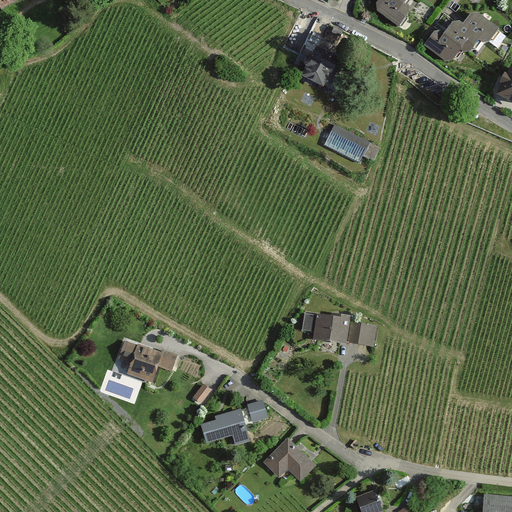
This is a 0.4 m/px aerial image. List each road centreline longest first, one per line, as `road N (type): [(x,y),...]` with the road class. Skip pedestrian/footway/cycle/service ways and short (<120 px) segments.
road 1 (residential): [(375,462),(348,458),(228,367),(148,334)]
road 2 (residential): [(296,0),(368,34),(511,129)]
road 3 (residential): [(511,481),(375,462)]
